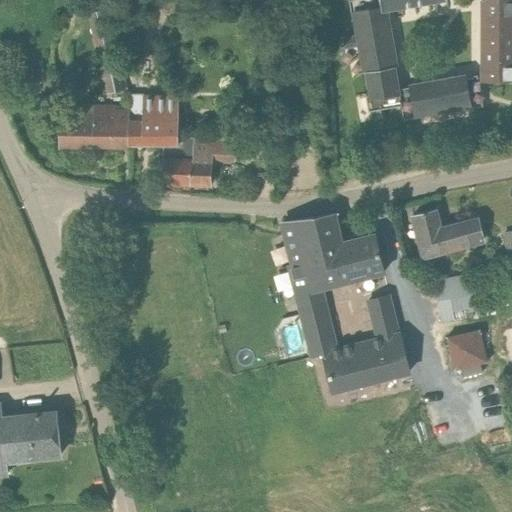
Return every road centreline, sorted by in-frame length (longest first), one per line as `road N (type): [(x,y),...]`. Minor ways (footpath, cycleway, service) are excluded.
road 1 (unclassified): [(511,166),(280,210),(34,198)]
road 2 (unclassified): [(124,511),(34,198)]
